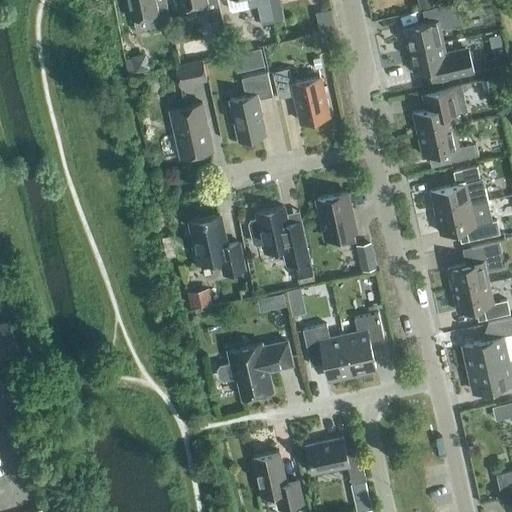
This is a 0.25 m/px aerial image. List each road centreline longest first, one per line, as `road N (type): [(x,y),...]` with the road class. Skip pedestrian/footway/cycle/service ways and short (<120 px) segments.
road 1 (residential): [(436,384),(426,338),(402,293),(375,149)]
road 2 (residential): [(375,149),(348,0)]
road 3 (residential): [(228,182),(375,149)]
road 4 (residential): [(465,511),(436,384)]
